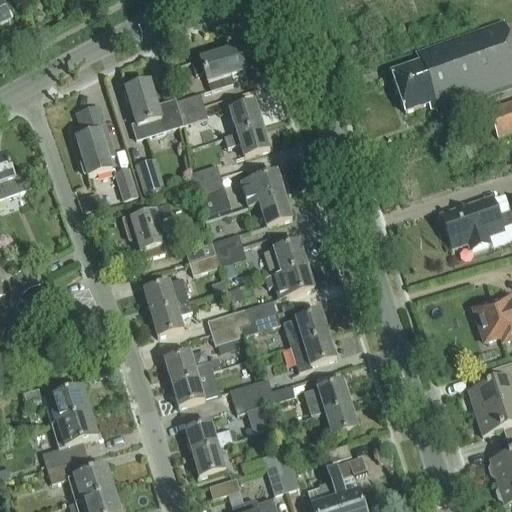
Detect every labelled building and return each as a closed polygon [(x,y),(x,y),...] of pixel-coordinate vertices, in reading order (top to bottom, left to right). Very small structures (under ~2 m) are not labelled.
[(0,29),(10,26),(0,3),(0,29)] [(421,66),(391,76),(406,117),(430,108),(432,113),(436,111),(447,141),(458,137),(453,123),(453,122),(449,124),(446,114),(511,90),(511,47),(504,25),(417,55),(421,66)] [(205,62),(204,59),(191,63),(196,81),(205,78),(208,89),(208,88),(211,97),(233,90),(230,82),(246,77),(238,52),(205,62)] [(151,141),(184,131),(180,118),(176,107),(159,112),(151,87),(127,94),(137,127),(132,129),(136,143),(150,139),(151,141)] [(199,99),(176,107),(180,118),(203,111),(199,99)] [(511,106),(488,115),(497,142),(511,136),(511,106)] [(237,138),(263,131),(256,107),(230,115),(237,138)] [(203,111),(180,118),(184,131),(207,124),(203,111)] [(77,119),(84,141),(76,143),(87,182),(110,175),(100,142),(108,140),(100,112),(77,119)] [(237,138),(224,143),(227,153),(241,149),(245,162),(271,154),(263,131),(237,138)] [(7,160),(0,162),(0,205),(31,194),(24,175),(13,179),(7,160)] [(165,193),(155,165),(134,172),(143,200),(165,193)] [(195,191),(219,183),(216,172),(191,180),(195,191)] [(137,204),(129,174),(114,178),(122,208),(137,204)] [(260,209),(285,201),(278,177),(241,189),(247,213),(260,209)] [(219,183),(195,191),(198,201),(199,201),(206,221),(229,214),(219,183)] [(98,201),(82,206),(85,218),(102,213),(98,201)] [(292,224),(285,201),(260,209),(267,232),(292,224)] [(492,202),(441,220),(451,247),(453,254),(470,249),(472,255),(489,248),(486,240),(503,234),(502,231),(511,227),(511,211),(510,212),(511,216),(498,220),(492,202)] [(159,225),(172,221),(168,209),(152,213),(154,219),(141,223),(139,218),(123,222),(122,223),(122,224),(128,246),(129,246),(130,246),(137,244),(141,258),(144,257),(146,265),(165,259),(163,251),(166,250),(159,225)] [(239,241),(212,249),(216,260),(242,252),(239,241)] [(299,247),(264,258),(268,271),(271,270),(274,281),(282,279),(307,271),(299,247)] [(186,257),(189,269),(216,260),(212,249),(186,257)] [(216,260),(220,273),(246,265),(242,252),(216,260)] [(12,282),(0,259),(0,287),(0,288),(12,282)] [(220,273),(216,260),(189,269),(193,281),(220,273)] [(232,270),(220,273),(223,284),(232,281),(234,276),(232,270)] [(274,281),(265,284),(268,295),(275,293),(278,305),(314,294),(307,271),(282,279),(274,281)] [(40,290),(31,272),(13,282),(22,299),(40,290)] [(143,295),(150,319),(177,311),(189,307),(182,283),(143,295)] [(0,311),(9,307),(0,289),(0,311)] [(48,295),(26,307),(32,318),(54,306),(48,295)] [(497,302),(498,305),(473,313),(484,346),(501,340),(503,346),(511,342),(511,302),(510,303),(508,298),(497,302)] [(235,318),(239,330),(276,319),(273,306),(235,318)] [(150,319),(157,343),(184,335),(181,323),(192,319),(189,307),(177,311),(150,319)] [(283,329),(291,352),(329,340),(321,317),(296,324),(297,325),(283,329)] [(207,326),(210,339),(239,330),(235,318),(207,326)] [(276,319),(239,330),(243,343),(280,331),(276,319)] [(243,343),(239,330),(210,339),(214,352),(219,351),(221,359),(246,352),(243,343)] [(0,362),(14,353),(2,334),(0,335),(0,362)] [(336,364),(329,340),(291,352),(299,379),(312,375),(311,371),(336,364)] [(165,366),(172,390),(198,381),(220,374),(217,365),(195,372),(191,358),(165,366)] [(8,364),(0,366),(0,376),(11,373),(8,364)] [(468,395),(475,419),(511,407),(511,402),(510,395),(511,394),(511,368),(485,377),(489,389),(468,395)] [(205,405),(198,381),(172,390),(178,412),(205,405)] [(256,389),(260,400),(271,397),(268,385),(256,389)] [(326,418),(351,411),(343,386),(318,394),(303,399),(308,412),(311,423),(326,418)] [(44,405),(52,432),(90,420),(82,393),(59,399),(56,389),(24,399),(27,410),(44,405)] [(232,409),(260,400),(256,389),(229,397),(232,409)] [(291,391),(271,397),(260,400),(263,413),(295,403),(291,391)] [(236,421),(263,413),(260,400),(232,409),(236,421)] [(511,407),(475,419),(482,441),(503,434),(507,447),(511,445),(511,444),(511,407)] [(358,433),(351,411),(326,418),(333,441),(358,433)] [(279,434),(273,417),(266,420),(271,436),(279,434)] [(52,432),(58,455),(42,460),(46,473),(79,463),(75,451),(97,444),(90,420),(52,432)] [(185,436),(192,460),(219,452),(229,449),(226,437),(216,440),(212,428),(185,436)] [(226,437),(229,449),(237,446),(233,435),(226,437)] [(511,444),(511,445),(511,457),(489,465),(490,468),(488,473),(490,481),(495,483),(497,488),(511,483),(511,444)] [(348,449),(320,458),(324,471),(352,462),(348,449)] [(219,452),(192,460),(199,483),(226,475),(219,452)] [(275,460),(279,471),(291,467),(288,456),(275,460)] [(279,471),(275,460),(240,471),(243,482),(266,475),(279,471)] [(330,488),(337,511),(364,511),(359,494),(344,499),(340,486),(363,478),(358,464),(325,474),(330,488)] [(279,471),(288,499),(300,495),(291,467),(279,471)] [(68,485),(75,509),(114,498),(106,472),(83,478),(80,469),(48,479),(51,490),(68,485)] [(275,503),(288,499),(279,471),(266,475),(275,503)] [(8,474),(0,476),(0,487),(11,483),(8,474)] [(511,483),(497,488),(498,492),(495,497),(498,505),(503,507),(503,508),(504,511),(511,508),(511,483)] [(228,501),(239,497),(235,484),(209,493),(213,506),(228,501)] [(312,511),(337,511),(330,488),(318,491),(319,494),(308,497),(312,509),(312,511)] [(239,497),(228,501),(231,511),(243,511),(243,508),(239,497)] [(118,511),(114,498),(75,509),(75,511),(118,511)]
